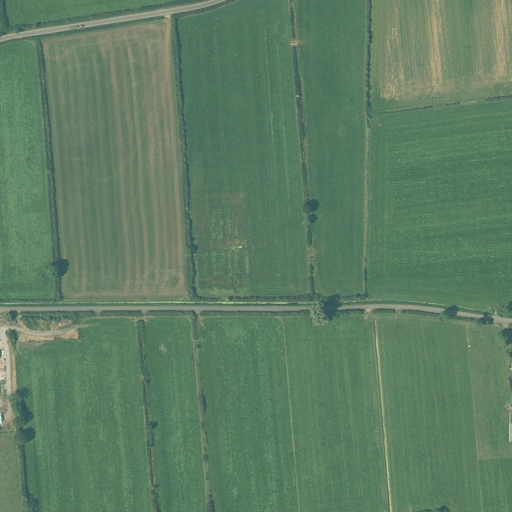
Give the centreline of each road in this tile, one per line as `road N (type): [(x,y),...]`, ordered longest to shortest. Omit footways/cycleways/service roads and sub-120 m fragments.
road 1 (unclassified): [(0,309),(412,307),(511,320)]
road 2 (unclassified): [(0,39),(218,0)]
